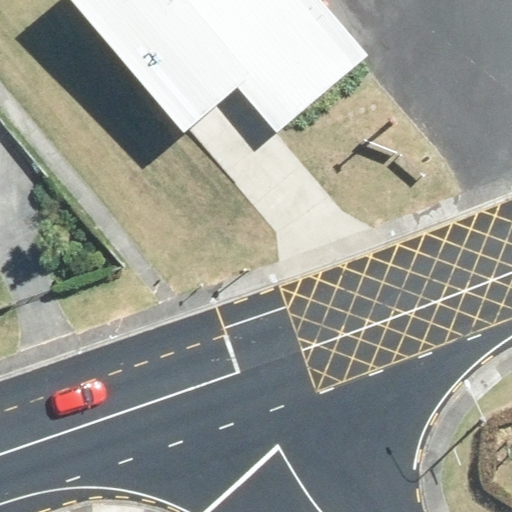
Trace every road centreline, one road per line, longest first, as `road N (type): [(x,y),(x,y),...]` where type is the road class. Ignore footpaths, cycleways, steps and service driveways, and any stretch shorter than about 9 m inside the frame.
road 1 (primary): [(227,373),(511,268)]
road 2 (primary): [(0,453),(227,373)]
road 3 (residential): [(324,511),(227,373)]
